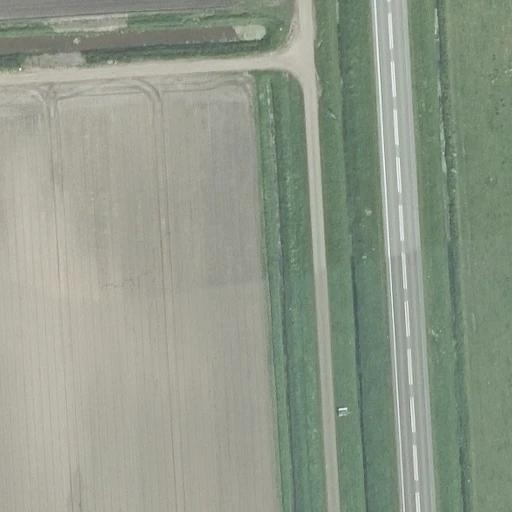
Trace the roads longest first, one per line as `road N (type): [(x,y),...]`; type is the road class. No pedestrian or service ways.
road 1 (unclassified): [(331,511),(301,0)]
road 2 (trunk): [(413,511),(385,0)]
